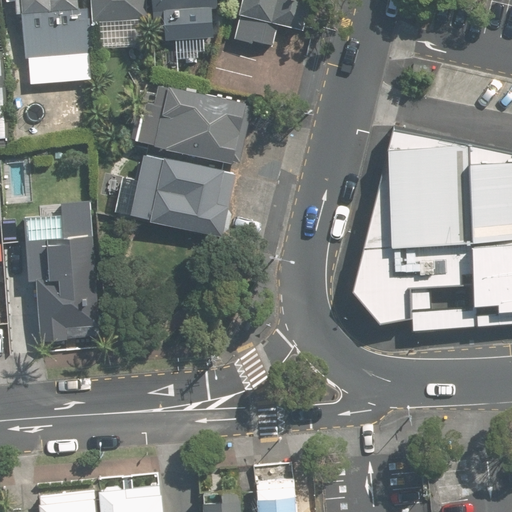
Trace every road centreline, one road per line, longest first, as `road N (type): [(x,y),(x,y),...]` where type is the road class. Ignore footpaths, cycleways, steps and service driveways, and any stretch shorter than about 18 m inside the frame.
road 1 (tertiary): [(405,384),(332,413),(0,434)]
road 2 (tertiary): [(0,410),(157,397),(234,380),(271,357),(307,308)]
road 3 (secondary): [(307,308),(317,223),(372,0)]
road 4 (unknown): [(369,511),(349,364)]
road 5 (unknown): [(482,379),(493,511)]
road 6 (secondary): [(405,384),(326,349),(307,308)]
